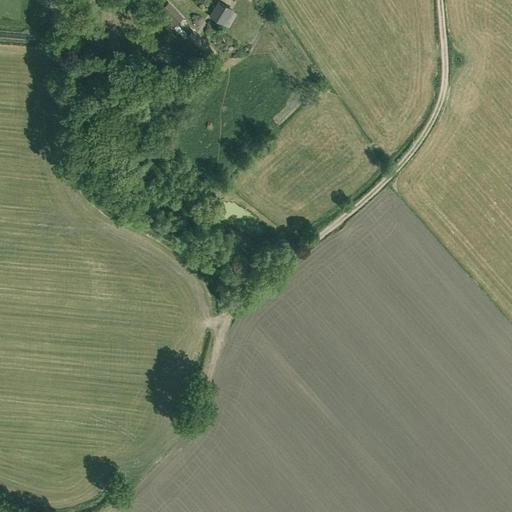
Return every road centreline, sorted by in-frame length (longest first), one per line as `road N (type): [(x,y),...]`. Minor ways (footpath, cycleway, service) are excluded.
road 1 (track): [(438,0),(438,83),(397,166),(227,313)]
road 2 (track): [(76,0),(77,104),(97,200),(109,219),(218,295),(227,313)]
road 3 (track): [(227,313),(197,423),(126,511)]
